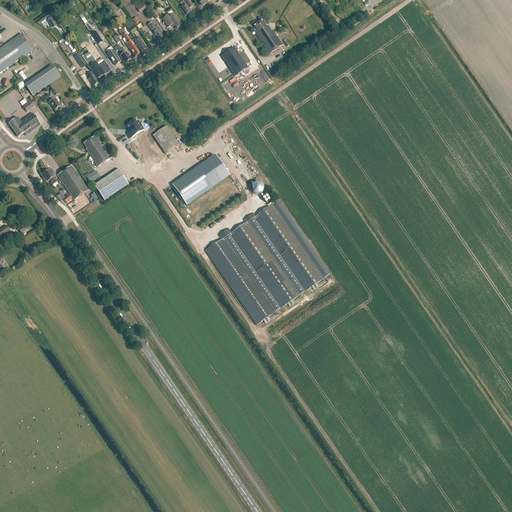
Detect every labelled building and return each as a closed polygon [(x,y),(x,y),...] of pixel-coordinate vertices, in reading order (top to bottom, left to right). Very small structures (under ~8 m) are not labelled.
[(180,9),(185,17),(190,13),(188,10),(193,6),(188,0),(185,0),(181,4),(183,7),(180,9)] [(32,6),(35,10),(43,4),(40,1),(32,6)] [(137,9),(140,13),(147,9),(143,4),(137,9)] [(151,12),(156,19),(159,17),(155,10),(151,12)] [(175,26),(176,29),(181,26),(180,24),(181,23),(175,14),(170,17),(168,15),(162,19),(168,28),(171,26),(173,27),(175,26)] [(51,16),(47,18),(48,21),(47,21),(50,27),(56,25),(53,18),(52,19),(51,16)] [(259,23),(259,24),(255,27),(258,32),(256,33),(270,55),(283,46),(273,31),(272,31),(268,26),(267,27),(263,21),(262,22),(261,22),(259,23)] [(131,22),(125,26),(132,35),(133,34),(137,31),(131,22)] [(296,25),(299,31),(305,27),(301,22),(296,25)] [(163,35),(158,27),(156,28),(152,23),(148,26),(155,37),(156,36),(159,40),(163,37),(162,36),(163,35)] [(92,34),(98,44),(103,41),(96,31),(92,34)] [(127,45),(135,57),(140,54),(131,41),(126,34),(123,36),(128,44),(127,45)] [(132,35),(129,37),(133,42),(141,53),(146,49),(141,42),(141,41),(139,37),(136,39),(133,34),(132,35)] [(21,35),(0,49),(0,73),(32,51),(21,35)] [(114,49),(116,52),(118,51),(121,56),(120,56),(125,64),(131,60),(128,56),(128,55),(126,52),(125,53),(122,48),(121,49),(118,45),(114,49)] [(111,59),(115,66),(120,62),(118,59),(119,59),(113,51),(108,54),(111,59)] [(224,60),(235,76),(248,68),(237,52),(224,60)] [(79,54),(74,57),(82,68),(87,65),(79,54)] [(105,72),(106,74),(111,71),(104,61),(98,65),(96,63),(96,62),(93,57),(86,62),(91,70),(97,79),(104,74),(104,73),(105,72)] [(60,77),(53,66),(25,85),(32,96),(60,77)] [(91,81),(94,86),(98,84),(96,81),(97,81),(93,75),(93,76),(91,73),(88,75),(90,77),(88,79),(90,81),(91,81)] [(49,103),(55,111),(60,107),(55,99),(55,100),(53,98),(58,95),(54,89),(51,92),(52,94),(50,95),(50,97),(48,99),(50,102),(49,103)] [(36,106),(32,99),(22,106),(27,112),(36,106)] [(9,124),(18,138),(24,134),(26,135),(41,125),(33,114),(24,120),(25,120),(20,123),(17,118),(9,124)] [(136,122),(127,128),(132,134),(128,137),(148,166),(162,157),(150,139),(147,135),(142,127),(141,128),(136,122)] [(165,155),(179,145),(166,127),(153,136),(165,155)] [(95,137),(84,144),(87,150),(86,150),(89,155),(98,167),(98,168),(114,157),(112,154),(111,155),(104,145),(102,146),(95,137)] [(172,186),(185,205),(186,206),(187,206),(221,182),(229,176),(215,156),(207,161),(172,186)] [(57,176),(74,201),(88,191),(71,166),(57,176)] [(118,169),(94,186),(104,201),(129,184),(118,169)] [(49,180),(52,185),(56,182),(53,177),(48,170),(46,172),(46,171),(43,173),(44,174),(43,174),(46,178),(47,180),(48,181),(49,180)] [(96,171),(86,177),(90,183),(99,177),(96,171)] [(167,191),(173,200),(175,198),(169,189),(167,191)] [(57,197),(62,202),(64,201),(67,204),(72,200),(69,196),(65,199),(61,194),(57,197)] [(229,229),(219,236),(222,240),(205,251),(257,326),(275,313),(225,240),(231,236),(281,309),(299,296),(249,224),(255,220),(305,292),(324,279),(272,205),(256,216),(254,214),(244,221),(246,223),(232,233),(229,229)] [(18,229),(21,234),(29,230),(25,224),(18,229)] [(0,234),(3,238),(11,233),(10,232),(12,231),(10,228),(8,230),(6,226),(0,229),(0,234)]
